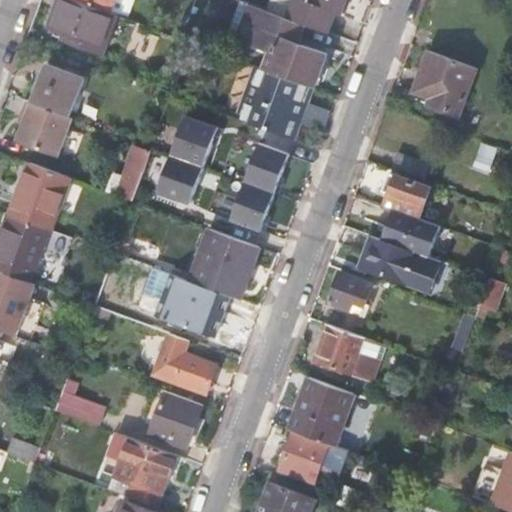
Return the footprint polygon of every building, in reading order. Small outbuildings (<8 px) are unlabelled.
[(119,15),(110,12),(76,0),(58,0),(49,28),(77,38),(74,44),(103,55),(119,15)] [(76,0),(110,12),(114,0),(76,0)] [(114,0),(110,12),(119,15),(126,18),(132,0),(114,0)] [(240,39),(253,5),(242,0),(229,35),(240,39)] [(271,0),(268,10),(305,24),(329,32),(336,13),(341,15),(347,0),(308,0),(271,0)] [(298,42),(305,24),(268,10),(253,5),(240,39),(273,51),(266,69),(315,87),(328,53),(298,42)] [(460,115),(477,67),(431,50),(416,91),(433,98),(431,104),(460,115)] [(25,100),(27,101),(71,117),(85,80),(46,66),(39,84),(32,81),(25,100)] [(309,105),(315,87),(266,69),(258,67),(239,119),(297,140),(302,124),(309,105)] [(58,157),(73,118),(71,117),(27,101),(22,117),(26,119),(17,141),(58,157)] [(332,113),(309,105),(302,124),(325,132),(332,113)] [(220,122),(188,110),(172,155),(204,166),(220,122)] [(290,153),(260,142),(246,181),(276,192),(290,153)] [(113,173),(106,190),(133,200),(151,151),(135,145),(130,159),(123,177),(113,173)] [(484,146),(477,166),(491,171),(498,151),(484,146)] [(400,151),(394,167),(425,179),(431,162),(400,151)] [(172,155),(158,191),(191,203),(204,166),(172,155)] [(12,215),(49,229),(50,229),(69,177),(30,162),(10,214),(12,215)] [(392,172),(385,190),(392,193),(387,204),(421,216),(432,187),(392,172)] [(246,181),(232,220),(262,231),(276,192),(246,181)] [(420,217),(396,208),(384,239),(430,256),(442,225),(420,217)] [(1,239),(0,240),(0,270),(29,281),(49,229),(12,215),(3,240),(1,239)] [(190,280),(233,295),(243,299),(244,296),(263,247),(209,228),(190,280)] [(374,235),(362,265),(435,292),(446,261),(430,256),(384,239),(374,235)] [(225,313),(233,295),(190,280),(154,267),(139,306),(158,313),(157,315),(207,335),(217,310),(225,313)] [(29,281),(0,270),(0,329),(1,330),(16,336),(36,283),(29,281)] [(367,303),(374,283),(342,272),(331,301),(367,315),(371,304),(367,303)] [(506,283),(491,278),(481,305),(496,311),(506,283)] [(465,350),(477,317),(466,313),(454,346),(465,350)] [(389,347),(390,345),(330,323),(317,359),(352,372),(353,370),(358,372),(357,374),(376,382),(384,361),(386,361),(392,348),(389,347)] [(186,352),(191,340),(169,332),(154,373),(207,392),(217,364),(186,352)] [(311,377),(292,429),(296,430),(329,442),(337,445),(357,393),(311,377)] [(433,403),(444,407),(454,381),(443,377),(433,403)] [(66,379),(56,409),(99,426),(106,407),(73,395),(78,383),(66,379)] [(187,447),(203,404),(167,390),(151,434),(187,447)] [(446,470),(461,431),(438,422),(423,462),(446,470)] [(315,481),(329,442),(296,430),(281,469),(315,481)] [(164,492),(178,455),(118,433),(109,456),(122,460),(111,490),(157,507),(163,493),(164,492)] [(7,451),(36,462),(41,449),(12,438),(7,451)] [(511,456),(495,503),(511,509),(511,456)] [(272,481),(259,511),(310,511),(316,497),(272,481)] [(155,511),(125,501),(121,511),(155,511)]
